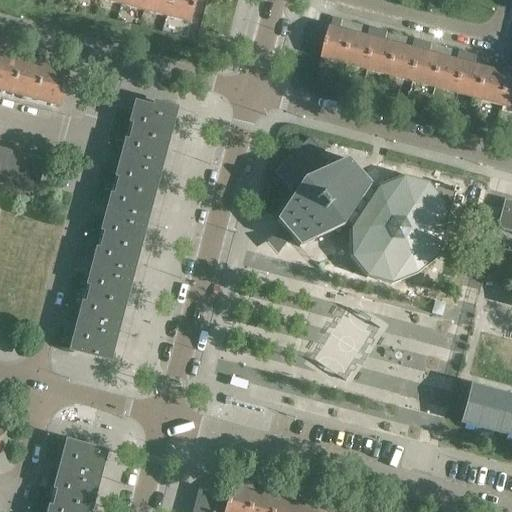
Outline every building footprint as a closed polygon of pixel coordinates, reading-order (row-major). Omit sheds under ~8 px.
[(143,11),(145,0),(122,0),(121,5),(143,11)] [(165,17),(169,0),(145,0),(143,11),(165,17)] [(195,0),(169,0),(165,17),(189,23),(195,0)] [(346,65),(357,24),(338,19),(336,29),(331,28),(323,59),(346,65)] [(368,71),(377,40),(373,38),(375,29),(357,24),(346,65),(368,71)] [(391,77),(399,45),(402,36),(383,31),(381,41),(377,40),(368,71),(391,77)] [(413,83),(422,51),(418,50),(420,41),(402,36),(399,45),(391,77),(413,83)] [(436,89),(447,48),(428,43),(426,52),(422,51),(413,83),(436,89)] [(458,95),(466,63),(462,62),(465,53),(447,48),(436,89),(458,95)] [(480,100),(491,60),(473,55),(471,64),(466,63),(458,95),(480,100)] [(0,92),(4,93),(13,60),(0,56),(0,92)] [(59,108),(68,74),(13,60),(4,93),(59,108)] [(502,106),(510,75),(506,74),(508,64),(491,60),(480,100),(502,106)] [(511,75),(510,75),(502,106),(511,108),(511,75)] [(166,142),(175,109),(155,104),(154,109),(136,104),(131,122),(135,123),(132,133),(166,142)] [(152,196),(162,157),(166,142),(132,133),(129,143),(126,142),(124,149),(117,176),(120,177),(118,187),(152,196)] [(14,179),(20,154),(7,150),(0,176),(14,179)] [(30,170),(32,164),(34,157),(20,154),(14,179),(27,183),(29,176),(30,170)] [(44,167),(46,160),(34,157),(32,164),(44,167)] [(299,247),(343,226),(356,206),(412,221),(404,252),(438,261),(457,187),(454,186),(453,191),(418,182),(414,198),(370,186),(347,159),(303,180),(276,221),(283,229),(274,237),(283,247),(292,239),(299,247)] [(42,173),(44,167),(32,164),(30,170),(42,173)] [(41,179),(42,173),(30,170),(29,176),(41,179)] [(39,186),(41,179),(29,176),(27,183),(39,186)] [(138,250),(152,196),(118,187),(115,197),(111,196),(109,204),(102,230),(106,231),(103,241),(138,250)] [(511,203),(505,201),(498,228),(511,231),(511,203)] [(124,304),(133,267),(138,250),(103,241),(101,251),(97,250),(88,284),(92,285),(89,295),(124,304)] [(109,360),(121,316),(124,304),(89,295),(86,305),(83,305),(76,331),(74,338),(77,339),(74,351),(109,360)] [(442,316),(445,305),(444,304),(435,302),(434,302),(431,314),(432,314),(441,317),(442,316)] [(511,398),(472,388),(463,423),(511,435),(511,398)] [(98,481),(105,452),(70,443),(67,455),(64,454),(60,471),(98,481)] [(91,508),(98,481),(60,471),(55,488),(59,489),(56,499),(91,508)] [(248,511),(256,483),(238,479),(235,488),(230,487),(228,496),(223,511),(248,511)] [(272,511),(276,499),(272,498),(274,488),(256,483),(248,511),(272,511)] [(223,511),(228,496),(199,489),(192,511),(223,511)] [(296,511),(301,495),(283,490),(280,500),(276,499),(272,511),(296,511)] [(320,511),(321,511),(317,509),(319,500),(301,495),(296,511),(320,511)] [(89,511),(91,508),(56,499),(53,509),(50,508),(48,511),(89,511)] [(344,511),(346,507),(327,502),(325,511),(321,511),(320,511),(344,511)]
